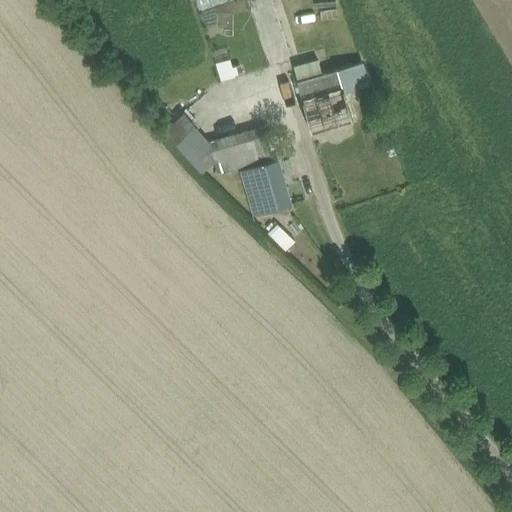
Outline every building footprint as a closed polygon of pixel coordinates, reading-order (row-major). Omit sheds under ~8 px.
[(295,66),(299,81),(323,74),(319,60),(295,66)] [(371,83),(365,62),(323,74),(299,81),(304,100),(313,132),(353,120),(345,90),(371,83)] [(230,66),(232,75),(244,71),(241,63),(230,66)] [(196,114),(189,107),(184,111),(191,119),(196,114)] [(274,159),(265,125),(210,140),(191,119),(184,111),(164,130),(203,173),(216,161),(219,174),(274,159)] [(241,169),(254,215),(293,204),(280,158),(241,169)] [(286,246),(295,239),(279,220),(271,228),(286,246)]
